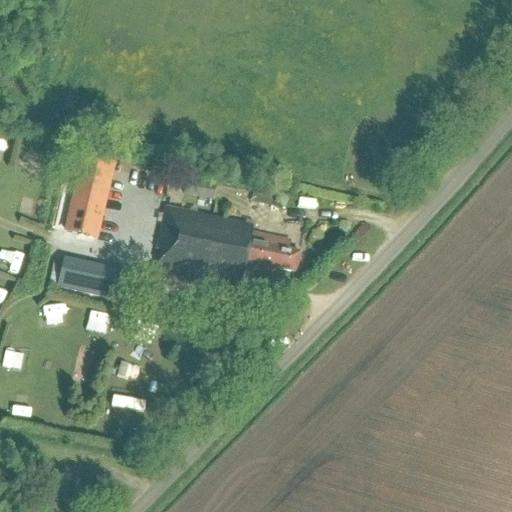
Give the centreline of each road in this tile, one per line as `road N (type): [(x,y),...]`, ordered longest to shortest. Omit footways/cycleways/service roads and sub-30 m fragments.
road 1 (unclassified): [(135,511),(511,119)]
road 2 (track): [(324,320),(300,297),(223,298),(153,284),(131,259),(0,225)]
